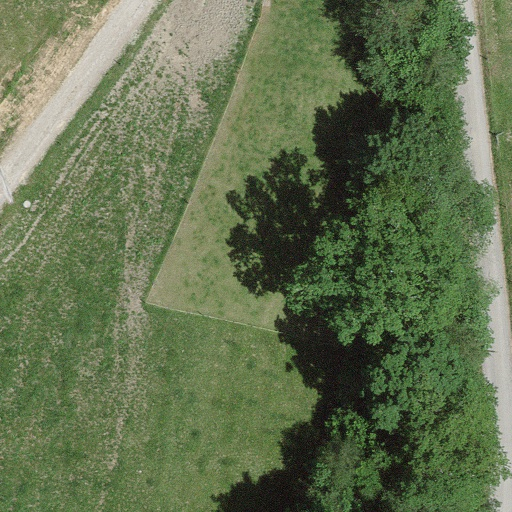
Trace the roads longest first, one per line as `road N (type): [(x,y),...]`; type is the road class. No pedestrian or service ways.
road 1 (residential): [(500,511),(500,384),(457,0)]
road 2 (unclassified): [(141,0),(0,187)]
